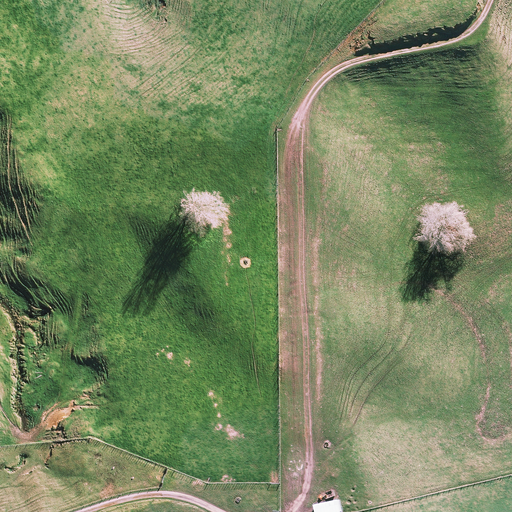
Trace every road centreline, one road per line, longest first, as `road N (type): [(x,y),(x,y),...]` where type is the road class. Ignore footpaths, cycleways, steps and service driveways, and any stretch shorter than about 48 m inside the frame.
road 1 (track): [(297,511),(282,171),(331,83),(473,44),(492,0)]
road 2 (track): [(187,511),(173,503),(50,504),(24,511)]
